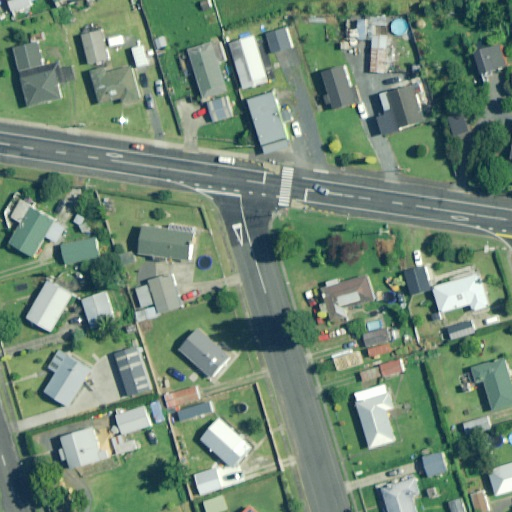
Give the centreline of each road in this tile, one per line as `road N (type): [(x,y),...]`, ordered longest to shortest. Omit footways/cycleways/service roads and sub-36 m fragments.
road 1 (residential): [(239,181),(242,216),(333,511)]
road 2 (unclassified): [(239,181),(511,220)]
road 3 (unclassified): [(0,143),(239,181)]
